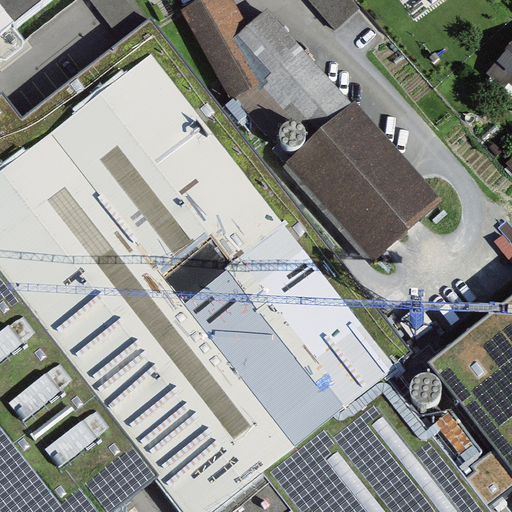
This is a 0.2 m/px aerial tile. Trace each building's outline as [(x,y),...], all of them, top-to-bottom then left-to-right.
[(61,0),(0,0),(0,70),(30,48),(19,33),(61,0)] [(137,0),(96,0),(123,39),(151,20),(137,0)] [(318,149),(298,168),(383,259),(445,201),(272,16),(254,33),(235,0),(215,0),(188,15),(236,103),(262,89),(318,149)] [(312,0),(338,30),(364,7),(357,0),(312,0)] [(511,50),(492,75),(511,91),(511,50)] [(511,511),(511,483),(491,458),(468,474),(438,437),(392,383),(403,374),(159,60),(26,164),(0,130),(0,281),(163,488),(184,511),(227,511),(270,479),(295,511),(511,511)] [(0,511),(132,511),(163,488),(0,281),(0,511)] [(511,306),(468,340),(511,398),(511,306)] [(436,364),(449,389),(460,383),(447,359),(436,364)]
